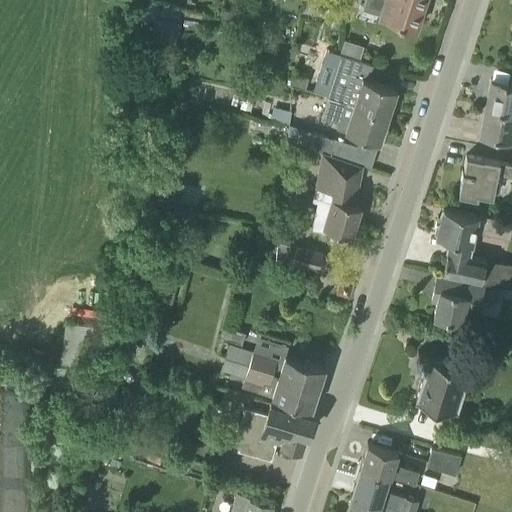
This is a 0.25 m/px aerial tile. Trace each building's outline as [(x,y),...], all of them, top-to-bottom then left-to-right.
[(365,0),(363,7),(380,12),(379,16),(416,28),(424,1),(429,3),(430,0),(365,0)] [(359,56),(364,44),(345,37),(341,50),(359,56)] [(397,88),(378,81),(368,78),(373,64),(328,50),(315,92),(330,96),(354,104),(388,115),(397,88)] [(293,84),(308,88),(312,76),(297,73),(293,84)] [(491,78),(486,106),(511,110),(511,76),(511,82),(491,78)] [(388,115),(354,104),(330,96),(324,117),(339,121),(337,128),(379,141),(384,125),(385,125),(386,124),(386,123),(385,123),(387,117),(388,117),(388,116),(388,115)] [(511,110),(486,106),(480,133),(510,139),(510,138),(511,138),(511,110)] [(309,147),(333,154),(361,164),(371,167),(376,151),(315,131),(309,147)] [(354,202),(361,164),(333,154),(328,186),(316,184),(313,196),(319,198),(312,228),(329,233),(331,227),(352,234),(361,204),(354,202)] [(511,163),(500,161),(500,160),(484,157),(484,158),(466,154),(463,169),(462,169),(462,173),(458,193),(476,197),(477,193),(492,196),(497,174),(511,176),(511,163)] [(451,237),(443,273),(484,282),(511,288),(511,264),(486,259),(474,256),(475,247),(476,247),(479,232),(510,239),(511,229),(511,221),(483,215),(483,216),(444,206),(441,219),(440,218),(440,219),(436,220),(434,228),(437,231),(436,234),(451,237)] [(288,260),(318,269),(323,252),(293,244),(288,260)] [(165,256),(156,254),(146,295),(171,302),(175,286),(169,285),(175,261),(165,258),(165,256)] [(443,273),(437,272),(433,288),(439,289),(433,317),(464,323),(466,314),(477,316),(484,282),(443,273)] [(338,290),(348,293),(351,282),(342,279),(338,290)] [(82,361),(86,321),(66,319),(62,359),(82,361)] [(245,332),(224,325),(221,337),(242,343),(245,332)] [(229,344),(225,357),(319,384),(325,366),(303,358),(302,360),(285,354),(283,361),(229,344)] [(469,364),(450,358),(421,348),(418,350),(416,357),(417,360),(425,362),(415,393),(456,406),(469,364)] [(221,369),(244,377),(261,382),(258,390),(311,407),(319,384),(225,357),(221,369)] [(261,454),(268,435),(283,440),(282,443),(301,449),(306,433),(307,433),(313,414),(271,400),(267,411),(247,405),(233,445),(261,454)] [(360,466),(361,466),(389,475),(390,475),(414,482),(418,470),(394,462),(398,451),(368,441),(360,466)] [(461,454),(432,447),(426,464),(455,472),(461,454)] [(352,494),(380,503),(408,511),(414,511),(419,499),(385,489),(389,475),(361,466),(352,494)] [(270,511),(273,502),(236,492),(229,511),(270,511)] [(408,511),(380,503),(352,494),(346,511),(408,511)]
